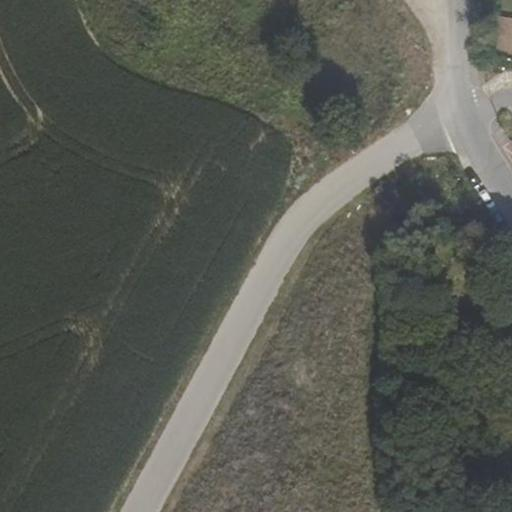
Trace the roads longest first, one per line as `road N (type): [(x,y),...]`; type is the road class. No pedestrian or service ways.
road 1 (unclassified): [(460,113),(311,211),(143,511)]
road 2 (track): [(413,0),(431,24),(460,113)]
